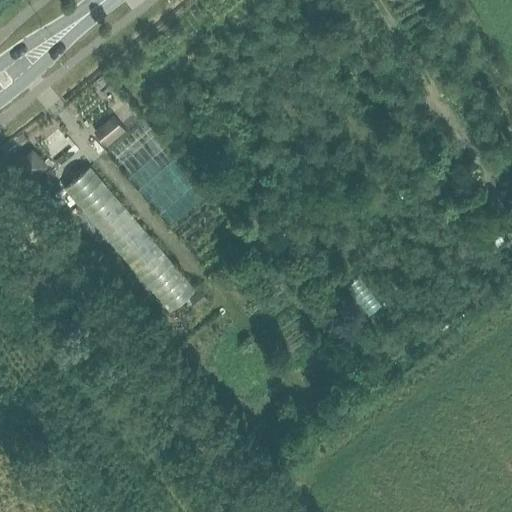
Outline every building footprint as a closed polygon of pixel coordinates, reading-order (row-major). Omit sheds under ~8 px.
[(114,116),(95,131),(108,148),(128,132),(114,116)] [(146,119),(108,152),(169,225),(208,191),(146,119)] [(57,129),(38,144),(52,161),(71,145),(57,129)] [(91,167),(64,189),(171,311),(197,290),(91,167)] [(494,219),(484,223),(494,248),(505,243),(494,219)] [(199,289),(189,297),(198,307),(207,299),(199,289)]
